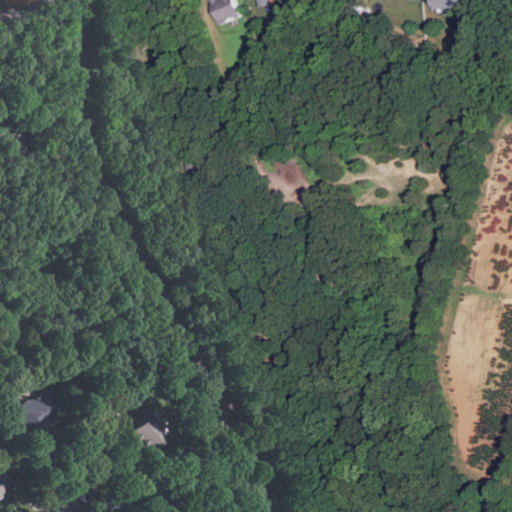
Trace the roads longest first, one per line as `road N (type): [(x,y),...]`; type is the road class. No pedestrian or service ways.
road 1 (residential): [(241,511),(237,448),(144,295),(77,102)]
road 2 (residential): [(243,495),(278,476),(312,438),(319,404),(313,347)]
